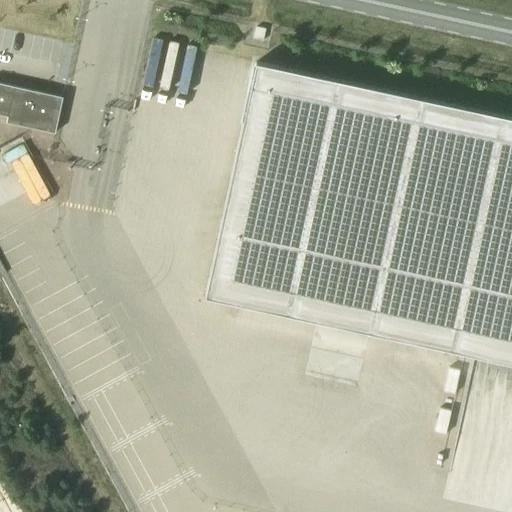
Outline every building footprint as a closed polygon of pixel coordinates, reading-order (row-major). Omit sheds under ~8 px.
[(151,38),(148,51),(173,57),(176,44),(151,38)] [(511,117),(256,62),(205,297),(511,362),(511,117)] [(392,77),(361,71),(360,80),(391,86),(392,77)] [(420,80),(417,91),(496,110),(498,99),(420,80)] [(0,83),(0,114),(7,117),(20,119),(19,125),(55,133),(62,97),(0,83)] [(180,164),(206,165),(211,89),(136,83),(130,159),(150,161),(149,171),(168,172),(168,165),(180,166),(180,164)]
